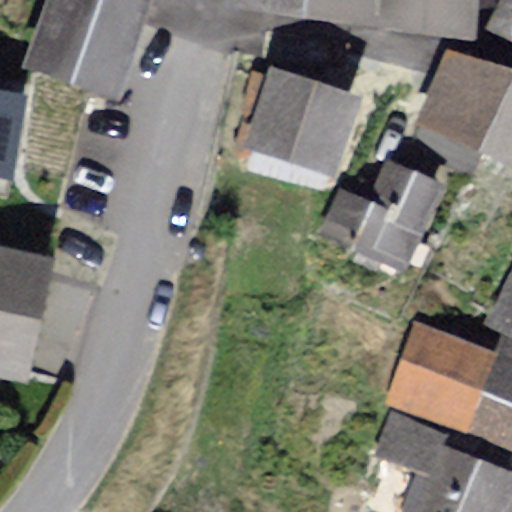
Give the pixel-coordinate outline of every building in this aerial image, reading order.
[(143,0),(142,0),(53,0),(33,58),(114,85),(143,0)] [(240,0),(370,9),(370,0),(240,0)] [(474,0),(385,0),(384,19),(473,26),(474,0)] [(511,0),(504,0),(493,24),(511,33),(511,0)] [(511,156),(511,76),(453,51),(424,118),(511,156)] [(331,171),(358,92),(273,63),(246,142),(331,171)] [(19,95),(0,92),(0,166),(8,167),(19,95)] [(403,265),(445,184),(391,157),(371,196),(344,182),(322,224),(403,265)] [(0,378),(22,383),(49,259),(0,248),(0,378)] [(511,328),(511,284),(494,320),(511,328)] [(422,326),(393,397),(466,427),(495,356),(422,326)] [(511,344),(502,341),(495,356),(466,427),(511,445),(511,344)] [(395,414),(380,449),(426,469),(438,441),(441,434),(395,414)] [(494,511),(511,473),(438,441),(426,469),(406,511),(494,511)]
